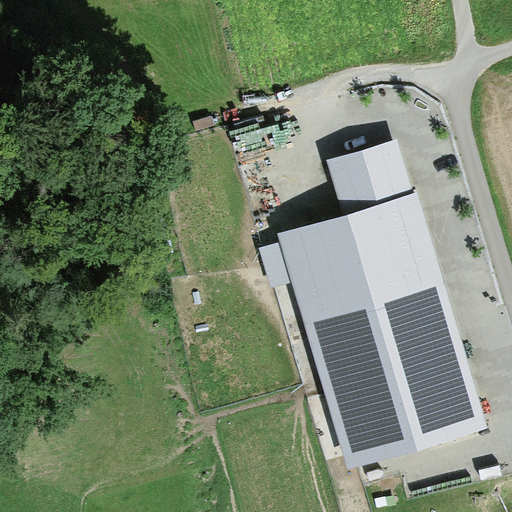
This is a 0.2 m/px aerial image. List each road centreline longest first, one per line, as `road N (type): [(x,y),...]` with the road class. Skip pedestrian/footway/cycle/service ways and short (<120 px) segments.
road 1 (track): [(235,113),(386,72),(462,82)]
road 2 (track): [(511,290),(466,138),(465,66)]
